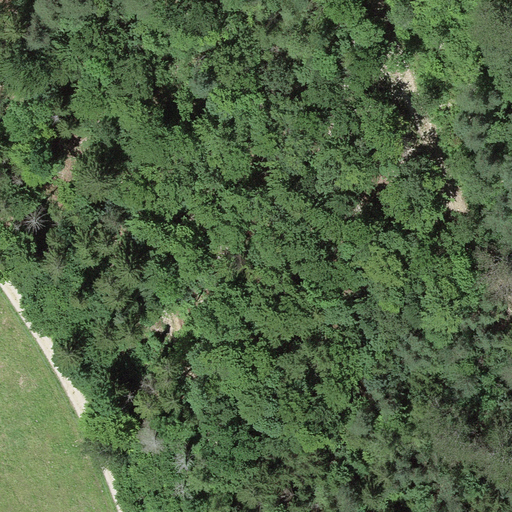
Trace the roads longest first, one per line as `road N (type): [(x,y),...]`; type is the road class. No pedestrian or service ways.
road 1 (track): [(35,0),(110,144),(246,511)]
road 2 (track): [(0,277),(97,436),(125,511)]
